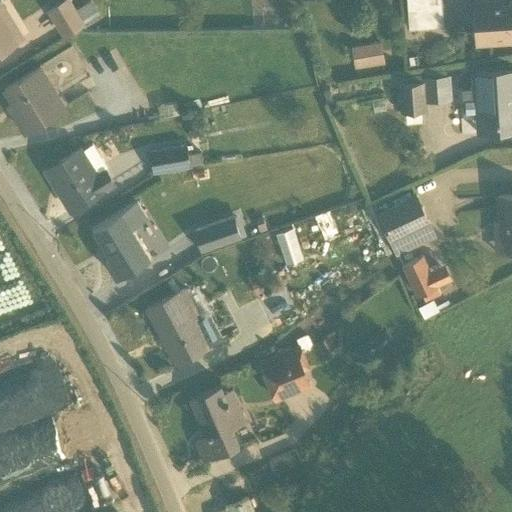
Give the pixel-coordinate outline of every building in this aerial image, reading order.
[(69,0),(63,0),(45,11),(62,38),(83,25),(84,27),(101,17),(90,0),(75,9),(69,0)] [(406,0),(408,30),(442,27),(440,0),(406,0)] [(480,0),(471,1),(474,46),(510,44),(510,41),(511,40),(511,0),(502,2),(501,0),(480,0)] [(0,51),(23,37),(1,1),(0,1),(0,51)] [(380,42),(350,47),(354,68),(383,63),(380,42)] [(65,107),(40,67),(3,90),(12,104),(7,107),(24,133),(65,107)] [(397,84),(399,113),(426,111),(425,102),(451,100),(449,75),(445,75),(444,70),(424,71),(424,75),(398,77),(399,84),(397,84)] [(511,71),(470,74),(471,89),(461,90),(462,118),(475,118),(475,133),(511,130),(511,71)] [(81,148),(44,171),(69,211),(114,183),(92,144),(83,150),(81,148)] [(185,145),(148,151),(152,174),(201,165),(199,153),(187,155),(185,145)] [(376,214),(395,255),(436,236),(416,194),(376,214)] [(494,254),(511,252),(511,195),(495,197),(497,220),(492,221),(494,254)] [(104,260),(115,278),(150,256),(131,227),(145,217),(134,200),(91,228),(109,257),(104,260)] [(206,240),(165,265),(170,273),(211,248),(206,240)] [(420,255),(400,263),(407,279),(426,272),(420,255)] [(185,288),(146,308),(175,363),(221,339),(209,314),(211,313),(196,285),(186,290),(185,288)] [(450,286),(423,300),(429,311),(456,297),(450,286)] [(317,345),(324,355),(334,349),(328,338),(317,345)] [(301,348),(299,345),(257,363),(273,402),(311,386),(298,357),(301,348)] [(47,357),(0,374),(0,482),(68,456),(53,416),(68,410),(47,357)] [(232,389),(224,392),(221,386),(188,400),(200,428),(207,425),(210,433),(196,439),(205,460),(239,446),(232,429),(246,422),(232,389)]
